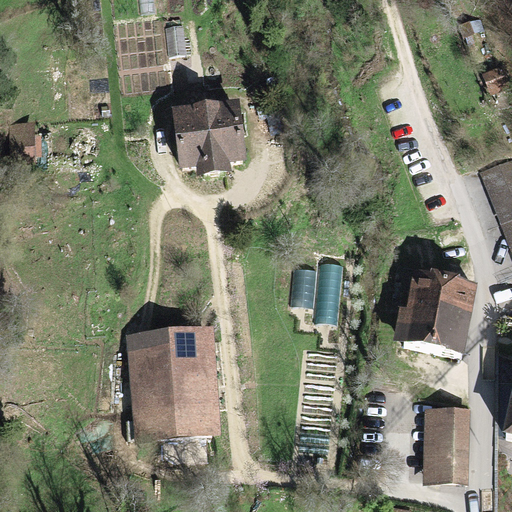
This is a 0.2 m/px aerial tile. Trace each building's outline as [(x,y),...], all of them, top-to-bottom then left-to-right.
[(238,169),(233,108),(171,114),(176,175),(238,169)] [(511,251),(511,160),(481,173),(511,251)] [(476,291),(410,279),(398,347),(464,358),(476,291)] [(209,328),(131,334),(139,439),(217,433),(209,328)] [(471,409),(423,409),(423,484),(470,484),(471,409)]
